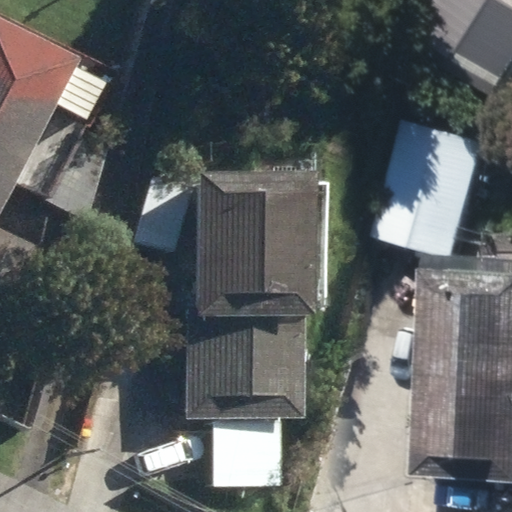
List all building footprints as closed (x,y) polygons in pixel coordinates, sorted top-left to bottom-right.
[(511,74),(511,2),(508,0),(437,0),(412,38),(498,95),(511,74)] [(0,167),(27,117),(54,131),(72,95),(44,82),(49,71),(0,46),(0,167)] [(373,242),(452,266),(485,150),(406,126),(373,242)] [(29,207),(69,227),(91,147),(64,135),(29,207)] [(198,429),(199,496),(263,495),(263,429),(276,429),(275,333),(263,332),(263,319),(297,320),(296,198),(263,198),(263,189),(135,187),(118,252),(156,261),(157,332),(164,332),(165,430),(198,429)] [(414,480),(511,485),(511,270),(425,266),(414,480)]
